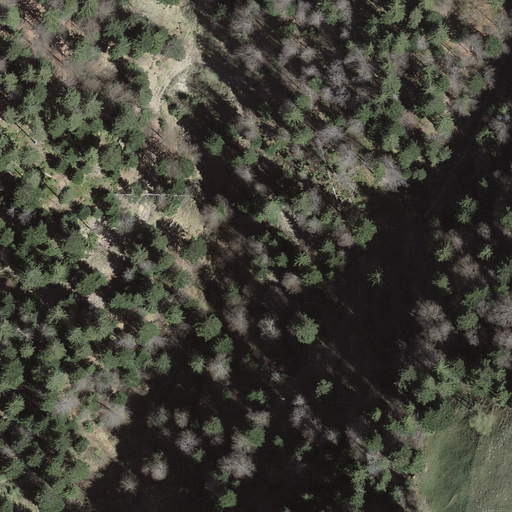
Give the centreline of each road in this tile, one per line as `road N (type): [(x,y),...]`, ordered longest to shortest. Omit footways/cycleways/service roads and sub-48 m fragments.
road 1 (track): [(234,511),(280,411),(351,319),(369,277),(356,253),(286,217),(247,141),(233,84)]
road 2 (track): [(0,298),(60,291),(138,230),(154,192),(155,116),(181,67),(199,61),(233,84)]
